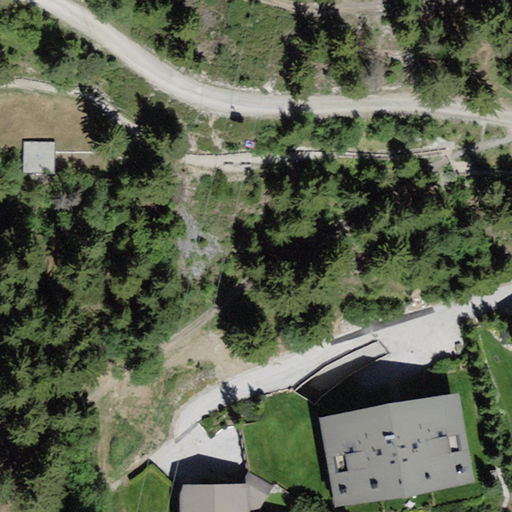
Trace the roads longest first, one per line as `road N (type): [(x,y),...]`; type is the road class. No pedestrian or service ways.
road 1 (track): [(511,120),(269,108),(200,91),(25,0)]
road 2 (track): [(511,11),(308,14),(246,0)]
road 3 (residential): [(511,298),(340,352)]
